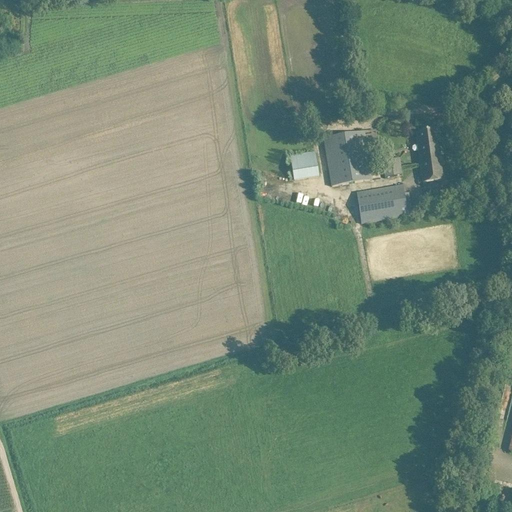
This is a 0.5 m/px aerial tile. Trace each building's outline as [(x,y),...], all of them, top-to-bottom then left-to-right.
[(435,130),(418,132),(421,152),(419,153),(420,168),(422,183),(443,181),(441,165),(439,151),(437,151),(435,130)] [(369,164),(367,150),(379,148),(375,131),(364,132),(323,139),(332,187),(372,181),(380,179),(378,163),(369,164)] [(298,184),(324,181),(321,156),(295,159),(298,184)] [(382,162),(385,178),(403,175),(400,159),(382,162)] [(403,186),(356,194),(361,225),(404,217),(404,221),(408,220),(408,217),(411,216),(408,194),(404,195),(403,186)]
